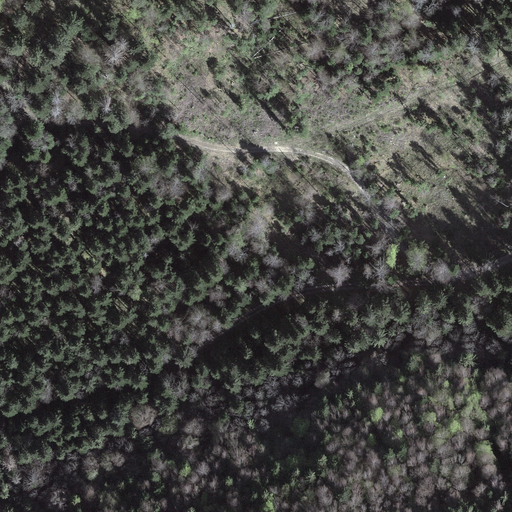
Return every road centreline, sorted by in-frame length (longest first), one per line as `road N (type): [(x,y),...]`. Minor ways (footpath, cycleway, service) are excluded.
road 1 (track): [(0,417),(175,363),(300,292),(443,280),(511,254)]
road 2 (track): [(443,280),(410,259),(363,186),(334,162),(31,116),(0,90)]
